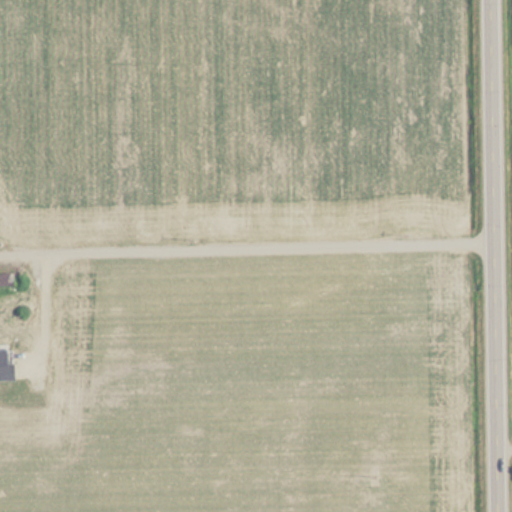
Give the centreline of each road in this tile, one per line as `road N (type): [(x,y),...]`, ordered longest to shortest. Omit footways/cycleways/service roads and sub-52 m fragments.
road 1 (secondary): [(496,511),(490,0)]
road 2 (track): [(493,243),(0,249)]
